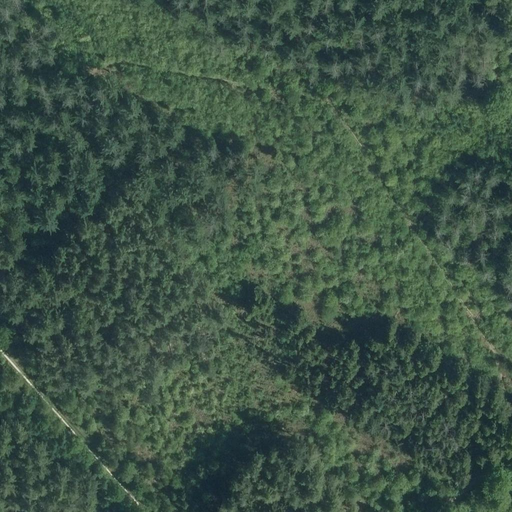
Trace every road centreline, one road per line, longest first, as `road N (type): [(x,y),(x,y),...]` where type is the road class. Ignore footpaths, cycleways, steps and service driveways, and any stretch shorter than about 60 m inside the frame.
road 1 (track): [(0,132),(113,62),(331,101),(487,338),(511,397)]
road 2 (track): [(151,511),(0,341)]
